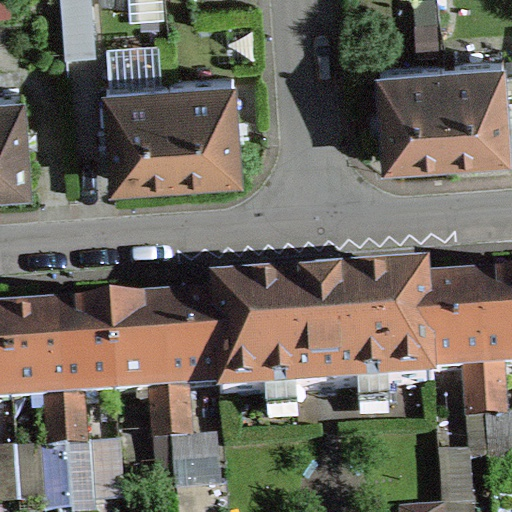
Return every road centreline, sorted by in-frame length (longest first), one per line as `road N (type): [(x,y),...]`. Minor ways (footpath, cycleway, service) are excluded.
road 1 (residential): [(0,249),(315,221)]
road 2 (residential): [(300,0),(315,221)]
road 3 (residential): [(315,221),(511,207)]
